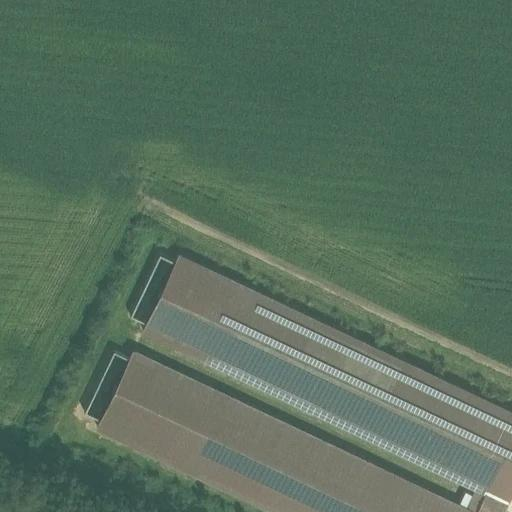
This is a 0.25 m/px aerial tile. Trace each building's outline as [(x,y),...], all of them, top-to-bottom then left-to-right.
[(511,481),(511,396),(182,239),(177,250),(148,310),(143,321),(179,338),(477,480),(484,483),(486,478),(508,489),(511,481)] [(148,310),(177,250),(164,244),(135,303),(148,310)] [(172,354),(136,337),(131,348),(102,407),(97,418),(293,511),(491,511),(474,504),(476,500),(469,496),(172,354)] [(102,407),(131,348),(118,342),(89,401),(102,407)] [(497,511),(508,489),(486,478),(484,483),(477,480),(469,496),(476,500),(474,504),(491,511),(497,511)]
